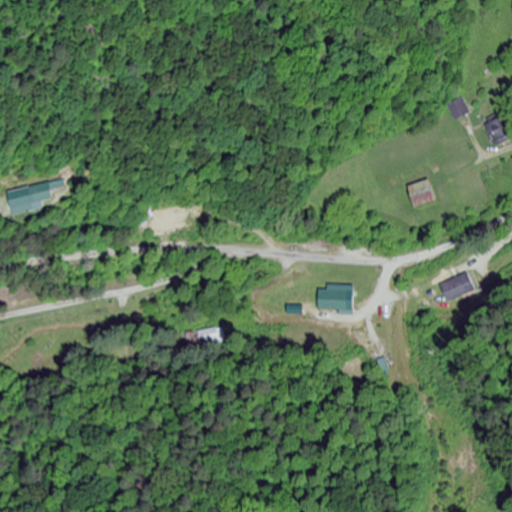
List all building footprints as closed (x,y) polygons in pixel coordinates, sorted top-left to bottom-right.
[(474,113),(465,97),(449,107),(458,122),(474,113)] [(511,116),(491,120),(494,144),(511,141),(511,116)] [(419,209),(439,202),(432,181),(412,187),(419,209)] [(30,187),(33,204),(55,200),(52,183),(30,187)] [(159,217),(162,234),(186,230),(183,213),(159,217)] [(479,291),(470,274),(443,287),(452,304),(479,291)] [(322,312),(350,312),(350,291),(322,291),(322,312)] [(199,334),(203,351),(228,345),(225,328),(199,334)]
